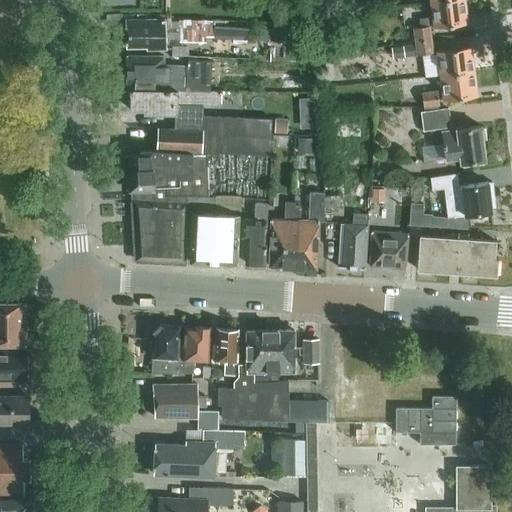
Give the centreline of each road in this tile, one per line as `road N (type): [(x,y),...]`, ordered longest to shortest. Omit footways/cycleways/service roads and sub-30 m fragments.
road 1 (residential): [(511,309),(82,278)]
road 2 (residential): [(82,278),(61,0)]
road 3 (residential): [(99,511),(82,278)]
